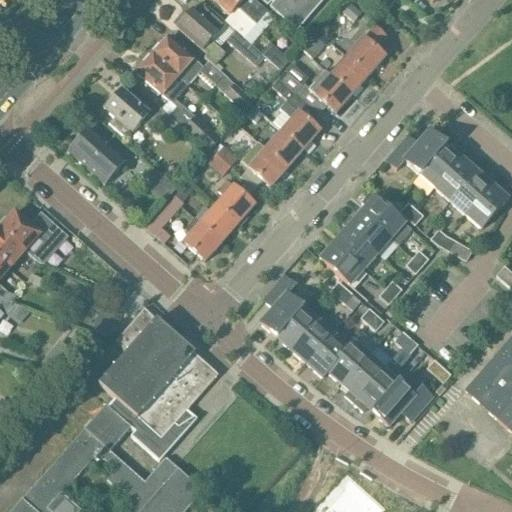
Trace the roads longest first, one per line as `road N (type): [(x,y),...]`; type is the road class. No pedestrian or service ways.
road 1 (residential): [(478,511),(407,478),(290,401),(210,329)]
road 2 (residential): [(210,329),(420,85)]
road 3 (residential): [(210,329),(0,136)]
road 4 (residential): [(429,336),(511,218)]
road 5 (secondary): [(0,96),(84,0)]
road 6 (residential): [(511,165),(420,85)]
